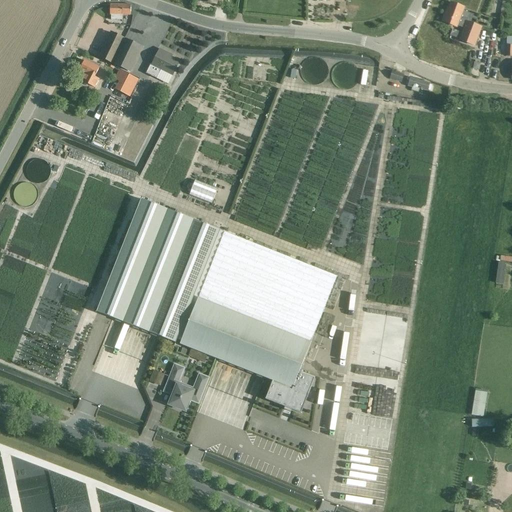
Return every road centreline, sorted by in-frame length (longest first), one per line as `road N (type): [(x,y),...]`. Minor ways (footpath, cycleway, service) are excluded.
road 1 (tertiary): [(257,511),(0,407)]
road 2 (unclassified): [(390,49),(342,36),(226,27),(137,0)]
road 3 (unclassified): [(0,163),(85,0)]
road 4 (unclassified): [(390,49),(453,81),(511,89)]
